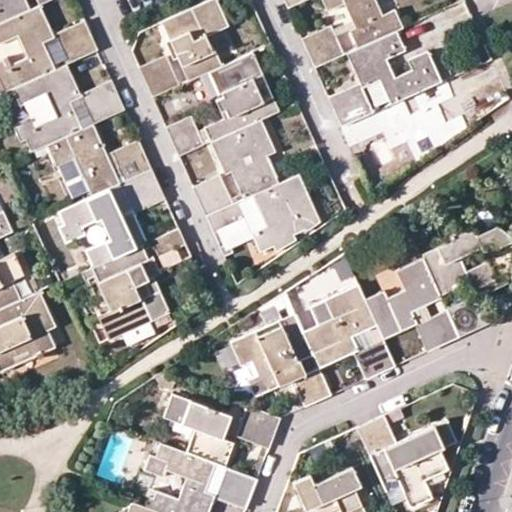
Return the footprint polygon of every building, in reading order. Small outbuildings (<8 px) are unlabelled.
[(0,0),(0,22),(27,10),(22,0),(0,0)] [(213,0),(207,0),(159,22),(186,80),(207,71),(219,65),(212,51),(210,52),(203,36),(226,26),(213,0)] [(321,0),(326,10),(343,3),(353,28),(348,31),(356,48),(394,30),(401,28),(392,9),(380,15),(372,0),(321,0)] [(11,88),(53,69),(41,40),(51,36),(38,5),(27,10),(0,22),(0,42),(17,35),(27,56),(9,64),(6,57),(0,59),(0,85),(3,92),(11,88)] [(51,36),(56,46),(88,31),(83,21),(51,36)] [(300,38),(306,52),(334,39),(328,26),(300,38)] [(394,30),(356,48),(345,53),(359,83),(361,86),(377,80),(389,105),(438,83),(425,52),(407,60),(411,69),(393,77),(384,57),(402,49),(394,30)] [(65,64),(96,50),(88,31),(56,46),(65,64)] [(313,67),(342,54),(334,39),(306,52),(313,67)] [(249,52),(219,65),(207,71),(217,93),(220,91),(223,96),(213,101),(222,119),(202,128),(209,141),(257,119),(276,111),(249,52)] [(137,67),(143,79),(168,68),(163,56),(137,67)] [(45,145),(80,129),(68,100),(78,95),(65,64),(53,69),(11,88),(20,105),(44,94),(54,115),(34,124),(31,116),(12,125),(19,141),(24,139),(30,152),(45,145)] [(150,97),(176,85),(168,68),(143,79),(150,97)] [(78,95),(83,105),(115,90),(110,81),(78,95)] [(326,96),(333,111),(365,96),(361,86),(359,83),(326,96)] [(373,112),(340,127),(348,143),(380,128),(385,140),(392,156),(440,135),(439,131),(457,123),(438,83),(389,105),(373,112)] [(92,124),(123,109),(115,90),(83,105),(92,124)] [(68,100),(80,129),(92,124),(83,105),(78,95),(68,100)] [(340,127),(373,112),(365,96),(333,111),(340,127)] [(164,127),(169,138),(193,126),(188,116),(164,127)] [(257,119),(209,141),(223,173),(229,170),(242,199),(251,195),(276,183),(263,156),(272,152),(257,119)] [(80,129),(45,145),(64,188),(82,180),(90,196),(107,188),(118,183),(105,154),(92,124),(80,129)] [(177,156),(202,145),(193,126),(169,138),(177,156)] [(380,128),(348,143),(353,154),(385,140),(380,128)] [(109,152),(115,163),(142,151),(137,139),(109,152)] [(123,181),(150,169),(142,151),(115,163),(123,181)] [(126,200),(158,185),(150,169),(123,181),(118,183),(126,200)] [(230,204),(205,216),(224,257),(232,253),(230,249),(252,239),(259,251),(272,246),(275,251),(294,238),(292,233),(304,228),(305,231),(317,222),(296,174),(276,183),(251,195),(242,199),(230,204)] [(192,187),(198,201),(223,189),(217,175),(192,187)] [(158,185),(126,200),(131,210),(132,214),(164,199),(158,185)] [(92,267),(140,245),(145,243),(132,214),(131,210),(119,215),(107,188),(90,196),(56,211),(63,224),(58,227),(65,241),(84,233),(81,226),(99,217),(109,240),(85,251),(92,267)] [(205,216),(230,204),(223,189),(198,201),(205,216)] [(0,236),(10,232),(2,212),(0,212),(0,236)] [(448,234),(451,240),(420,254),(422,257),(438,294),(468,280),(475,295),(476,295),(509,279),(511,263),(511,237),(494,225),(475,235),(470,224),(448,234)] [(178,228),(150,241),(157,255),(184,243),(178,228)] [(92,267),(79,273),(109,338),(168,312),(153,276),(159,273),(151,257),(146,259),(140,245),(92,267)] [(0,308),(19,300),(10,281),(21,275),(12,254),(0,259),(0,308)] [(438,294),(422,257),(396,270),(404,288),(386,296),(383,290),(363,298),(375,324),(381,338),(414,323),(415,323),(409,310),(440,297),(438,294)] [(349,261),(326,264),(329,282),(351,279),(349,261)] [(302,330),(319,367),(351,352),(357,349),(351,335),(375,324),(363,298),(357,284),(309,306),(317,323),(302,330)] [(19,300),(0,308),(0,371),(53,347),(45,331),(54,327),(38,291),(19,300)] [(475,295),(466,299),(479,326),(489,322),(476,295),(475,295)] [(445,309),(458,336),(479,326),(466,299),(445,309)] [(458,336),(445,309),(427,317),(440,344),(458,336)] [(302,330),(294,312),(229,342),(239,364),(249,360),(256,374),(246,379),(254,396),(291,380),(319,367),(302,330)] [(414,323),(427,350),(440,344),(427,317),(415,323),(414,323)] [(394,366),(381,338),(366,345),(378,372),(394,366)] [(351,352),(364,379),(378,372),(366,345),(357,349),(351,352)] [(331,394),(319,367),(291,380),(304,406),(331,394)] [(194,428),(185,452),(224,467),(232,442),(220,437),(228,415),(171,393),(163,416),(194,428)] [(278,418),(246,406),(239,424),(272,436),(278,418)] [(373,419),(386,446),(395,442),(382,415),(373,419)] [(356,427),(384,490),(399,483),(410,506),(430,497),(422,480),(447,468),(438,448),(455,440),(445,419),(395,442),(386,446),(373,419),(356,427)] [(268,447),(272,436),(239,424),(235,435),(268,447)] [(185,452),(159,442),(154,455),(149,453),(143,468),(162,475),(165,468),(186,476),(177,499),(152,489),(146,506),(160,511),(206,511),(213,495),(245,507),(256,479),(224,467),(185,452)] [(364,511),(354,488),(358,486),(350,467),(313,484),(309,475),(293,482),(305,509),(332,497),(339,511),(364,511)] [(160,511),(146,506),(131,501),(126,511),(160,511)]
